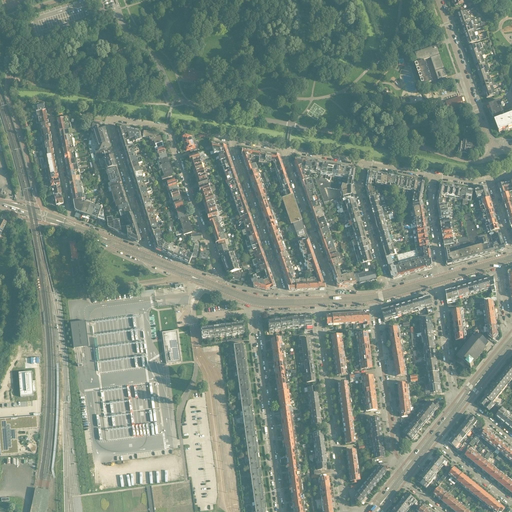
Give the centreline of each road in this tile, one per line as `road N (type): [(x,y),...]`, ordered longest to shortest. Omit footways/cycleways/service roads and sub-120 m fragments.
road 1 (unclassified): [(494,150),(474,161),(185,103),(116,12)]
road 2 (residential): [(215,285),(220,277),(166,130),(109,123),(144,253)]
road 3 (residential): [(343,511),(315,301)]
road 4 (residential): [(253,312),(279,511)]
road 5 (residential): [(230,138),(285,302)]
road 6 (residential): [(372,297),(394,452),(403,463)]
road 7 (residential): [(334,300),(282,148)]
road 8 (residential): [(494,150),(438,0)]
road 9 (residential): [(363,163),(359,192),(387,294)]
road 10 (residential): [(463,400),(451,388),(436,280)]
